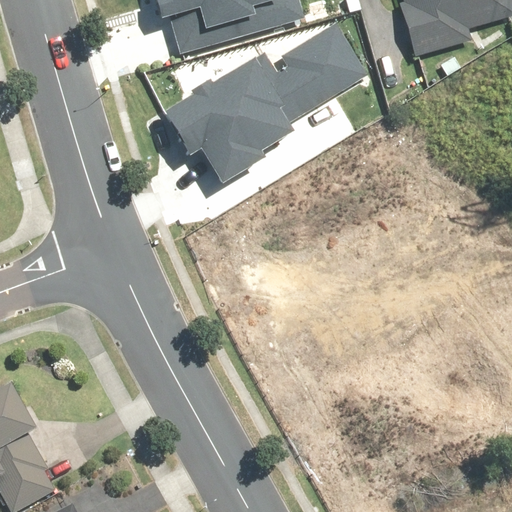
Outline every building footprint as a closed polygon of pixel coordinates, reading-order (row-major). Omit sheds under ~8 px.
[(160,0),(172,52),(304,22),(299,0),(160,0)] [(399,0),(401,4),(392,7),(410,64),(472,45),(469,37),(511,23),(511,6),(510,0),(399,0)] [(333,15),(179,110),(221,179),(258,156),(252,145),(369,73),(333,15)] [(33,433),(4,383),(0,385),(0,502),(5,511),(19,511),(54,492),(22,439),(33,433)] [(78,511),(74,502),(53,511),(78,511)]
